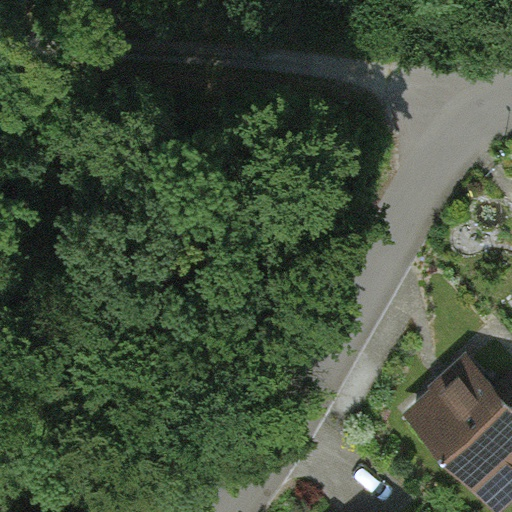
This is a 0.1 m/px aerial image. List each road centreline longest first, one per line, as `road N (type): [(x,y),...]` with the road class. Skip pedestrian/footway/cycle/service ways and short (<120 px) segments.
road 1 (residential): [(232,511),(252,491),(452,130),(485,96),(511,93)]
road 2 (track): [(485,96),(0,56)]
